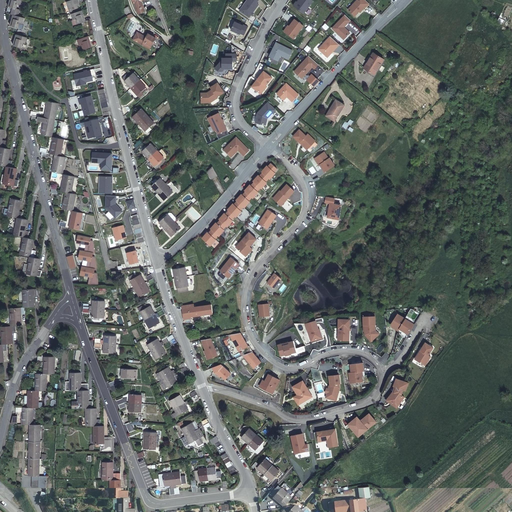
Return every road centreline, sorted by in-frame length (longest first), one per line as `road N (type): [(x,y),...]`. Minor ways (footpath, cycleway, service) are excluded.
road 1 (residential): [(203,389),(299,420),(362,406),(381,390),(379,367),(358,351),(289,369),(251,340),(242,311),(249,280),(305,202),(295,172),(267,146)]
road 2 (residential): [(72,307),(148,500),(252,493)]
road 3 (residential): [(0,9),(72,307)]
road 4 (residential): [(92,0),(156,262)]
road 5 (residential): [(402,0),(267,146)]
road 6 (residential): [(267,146),(243,124),(236,101),(286,0)]
road 7 (track): [(259,349),(326,248),(365,234)]
road 8 (residential): [(267,146),(156,262)]
road 9 (residential): [(0,444),(26,357),(46,326),(72,307)]
road 10 (residential): [(156,262),(203,389)]
